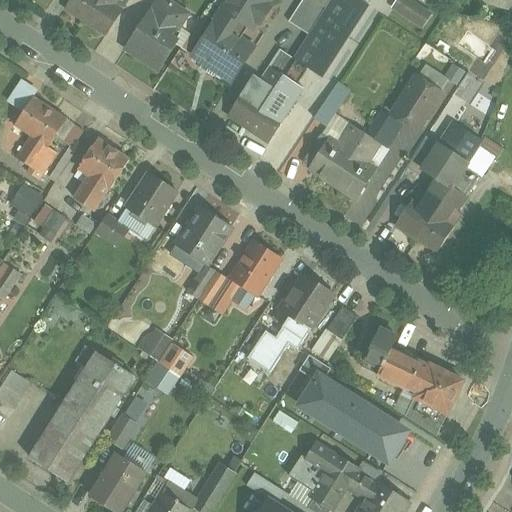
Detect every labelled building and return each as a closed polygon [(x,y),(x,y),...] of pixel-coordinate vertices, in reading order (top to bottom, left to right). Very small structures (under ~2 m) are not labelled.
[(72,0),(67,9),(87,22),(101,0),(72,0)] [(101,0),(87,22),(107,36),(124,10),(116,5),(118,0),(101,0)] [(167,0),(159,0),(127,49),(159,69),(176,44),(171,41),(178,30),(178,31),(189,14),(167,0)] [(229,0),(224,9),(225,10),(225,9),(240,19),(240,20),(249,27),(253,29),(257,23),(259,24),(261,24),(270,10),(270,8),(268,6),(271,0),(229,0)] [(323,7),(312,0),(305,0),(290,22),(311,36),(328,10),(323,7)] [(296,60),(321,77),(368,7),(357,0),(335,0),(328,10),(311,36),(296,60)] [(432,12),(412,0),(400,0),(393,11),(422,29),(432,12)] [(225,10),(216,23),(215,23),(193,55),(194,56),(195,55),(212,66),(210,68),(233,83),(255,49),(241,40),(249,27),(240,20),(240,19),(225,9),(225,10)] [(296,60),(282,51),(271,67),(285,76),(296,60)] [(309,69),(296,60),(285,76),(299,85),(309,69)] [(446,78),(427,66),(420,76),(442,91),(449,80),(446,78)] [(457,85),(465,72),(455,66),(446,78),(449,80),(457,85)] [(255,97),(247,92),(231,117),(250,130),(285,76),(271,67),(262,82),(264,83),(255,97)] [(285,76),(250,130),(270,143),(296,103),(291,100),(300,86),(299,85),(285,76)] [(418,78),(395,115),(418,130),(442,93),(418,78)] [(332,94),(315,120),(328,128),(345,102),(332,94)] [(67,120),(34,99),(16,126),(32,136),(18,158),(31,167),(35,169),(49,147),(50,148),(67,120)] [(387,148),(402,126),(384,113),(369,136),(381,144),(387,148)] [(440,145),(424,169),(438,179),(429,192),(432,194),(423,207),(415,201),(398,227),(418,241),(453,187),(466,167),(453,158),(468,135),(453,125),(440,145)] [(340,146),(323,134),(306,159),(314,164),(311,169),(335,185),(367,135),(353,126),(340,146)] [(367,135),(335,185),(358,200),(377,170),(368,164),(381,144),(369,136),(367,135)] [(108,147),(98,140),(79,169),(89,176),(109,189),(110,190),(129,161),(118,153),(119,152),(109,146),(108,147)] [(49,147),(35,169),(31,167),(28,172),(40,179),(57,153),(50,148),(49,147)] [(481,177),(466,167),(453,187),(468,197),(481,177)] [(35,183),(10,168),(2,181),(27,196),(35,183)] [(179,192),(151,173),(128,208),(156,227),(179,192)] [(89,176),(74,199),(94,212),(109,189),(89,176)] [(453,187),(419,240),(439,253),(455,228),(447,223),(456,209),(458,210),(458,211),(468,197),(453,187)] [(62,234),(69,217),(44,207),(37,224),(62,234)] [(233,228),(202,207),(177,245),(178,246),(180,243),(192,250),(189,254),(206,265),(208,266),(233,228)] [(131,230),(110,216),(99,233),(120,247),(131,230)] [(230,275),(222,288),(236,296),(242,286),(259,296),(283,261),(255,243),(233,277),(230,275)] [(14,293),(28,276),(9,261),(0,273),(0,323),(20,298),(14,293)] [(206,265),(188,292),(200,300),(218,273),(208,266),(206,265)] [(306,277),(297,289),(295,288),(280,311),(304,326),(304,325),(302,324),(304,322),(312,326),(321,314),(324,316),(325,315),(323,314),(335,295),(306,277)] [(359,317),(344,308),(329,331),(344,341),(359,317)] [(310,332),(289,319),(278,337),(289,344),(298,350),(310,332)] [(173,339),(155,327),(141,348),(158,360),(173,339)] [(266,329),(247,358),(270,373),(289,344),(278,337),(266,329)] [(408,357),(393,349),(397,341),(379,332),(366,361),(382,369),(379,376),(410,392),(410,390),(417,393),(415,398),(448,414),(463,380),(430,365),(430,367),(408,357)] [(193,358),(173,345),(160,363),(180,376),(193,358)] [(89,369),(32,458),(69,482),(136,377),(87,346),(77,362),(89,369)] [(324,365),(311,357),(301,373),(311,380),(294,405),(387,466),(410,432),(319,372),(324,365)] [(270,373),(247,358),(238,372),(261,386),(270,373)] [(180,376),(160,363),(149,381),(169,394),(180,376)] [(33,384),(14,372),(0,393),(0,399),(16,410),(33,384)] [(244,386),(228,408),(260,431),(275,409),(244,386)] [(448,414),(415,398),(407,416),(437,436),(448,414)] [(285,412),(278,421),(295,433),(301,424),(285,412)] [(125,417),(110,440),(124,448),(138,426),(125,417)] [(338,458),(317,445),(307,461),(328,475),(338,458)] [(148,473),(118,454),(92,496),(117,511),(127,495),(132,498),(148,473)] [(401,511),(409,502),(338,458),(328,475),(319,489),(313,498),(332,509),(345,486),(367,498),(358,511),(401,511)] [(419,473),(396,458),(386,473),(410,488),(419,473)] [(220,470),(197,507),(203,511),(212,511),(234,478),(220,470)] [(313,489),(300,481),(291,495),(308,506),(313,498),(319,489),(315,486),(313,489)] [(164,493),(151,511),(193,511),(180,503),(185,495),(169,485),(164,493)] [(330,511),(332,509),(313,498),(308,506),(308,507),(316,511),(330,511)]
